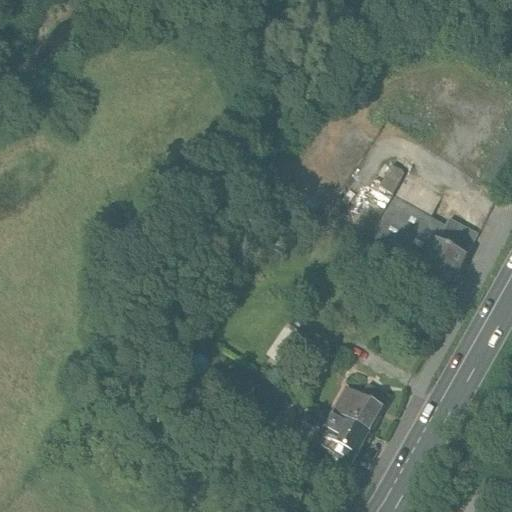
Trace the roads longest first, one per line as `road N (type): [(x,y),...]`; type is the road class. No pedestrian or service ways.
road 1 (primary): [(511,273),(380,511)]
road 2 (track): [(244,122),(285,110),(357,46),(426,0)]
